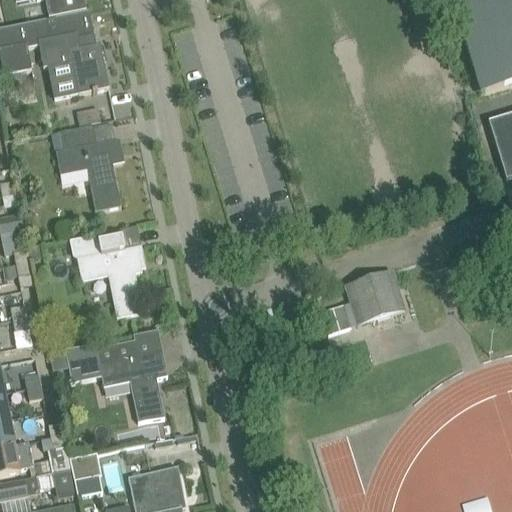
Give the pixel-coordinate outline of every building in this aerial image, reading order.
[(36,0),(37,3),(46,1),(50,21),(87,13),(83,0),(36,0)] [(511,0),(450,0),(481,99),(511,89),(511,0)] [(56,103),(78,99),(109,92),(100,47),(96,48),(89,14),(55,21),(58,35),(49,37),(46,23),(0,32),(0,62),(4,80),(32,74),(27,52),(39,49),(43,71),(49,70),(56,103)] [(101,126),(98,112),(77,116),(79,130),(101,126)] [(511,118),(488,126),(500,165),(506,184),(511,182),(511,118)] [(60,136),(64,155),(56,157),(61,180),(87,174),(96,216),(121,211),(111,160),(119,158),(116,146),(120,146),(120,144),(97,149),(92,129),(60,136)] [(3,200),(17,198),(14,186),(0,188),(3,200)] [(0,223),(0,231),(1,236),(23,232),(23,231),(21,219),(7,222),(0,223)] [(14,258),(16,269),(30,266),(23,232),(1,236),(5,260),(14,258)] [(73,260),(78,263),(82,285),(109,280),(117,322),(143,317),(135,278),(141,276),(139,264),(143,263),(141,250),(125,253),(121,234),(70,244),(73,260)] [(41,262),(39,250),(28,251),(30,264),(41,262)] [(30,266),(16,269),(3,271),(5,283),(18,281),(20,291),(34,289),(30,266)] [(405,316),(397,291),(393,275),(345,290),(352,313),(357,330),(405,316)] [(10,312),(13,324),(28,321),(25,309),(10,312)] [(28,321),(13,324),(15,336),(29,333),(30,333),(28,321)] [(96,349),(82,352),(86,368),(98,366),(103,391),(129,386),(138,428),(164,423),(156,383),(162,382),(160,370),(165,369),(162,356),(139,360),(136,345),(97,353),(96,349)] [(24,381),(27,393),(41,390),(39,378),(24,381)] [(41,390),(27,393),(31,418),(46,416),(41,390)] [(0,398),(0,425),(9,424),(4,398),(0,398)] [(43,432),(41,418),(24,421),(26,435),(43,432)] [(0,425),(0,452),(14,450),(27,447),(21,421),(9,424),(0,425)] [(49,430),(51,441),(65,438),(63,427),(49,430)] [(48,454),(52,477),(72,472),(70,463),(65,438),(51,441),(53,453),(48,454)] [(29,447),(27,447),(0,452),(0,480),(19,476),(19,473),(34,471),(29,447)] [(70,463),(72,472),(78,499),(78,501),(102,497),(99,480),(102,480),(97,458),(70,463)] [(72,472),(52,477),(58,503),(78,499),(72,472)] [(135,511),(185,511),(178,472),(129,482),(135,511)] [(36,481),(23,483),(27,501),(40,498),(36,481)] [(27,501),(23,483),(0,488),(0,506),(28,501),(27,501)]
